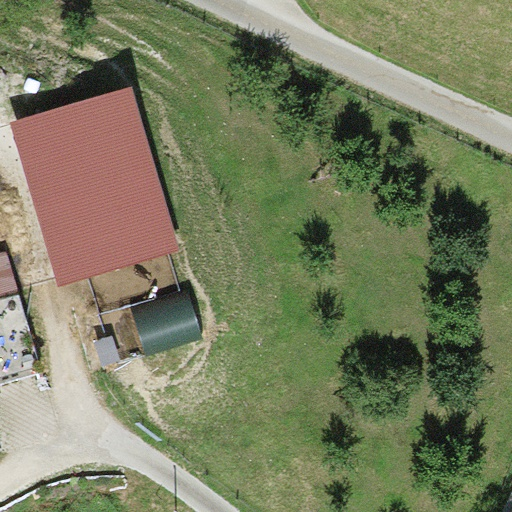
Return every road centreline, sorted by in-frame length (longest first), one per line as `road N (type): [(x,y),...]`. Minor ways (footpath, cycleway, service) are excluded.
road 1 (track): [(208,511),(79,434),(44,260),(0,164)]
road 2 (residential): [(511,139),(208,0)]
